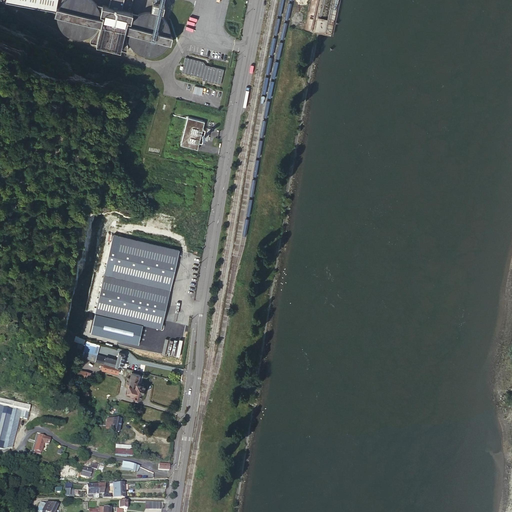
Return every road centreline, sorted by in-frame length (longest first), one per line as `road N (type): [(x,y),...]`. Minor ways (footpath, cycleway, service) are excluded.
road 1 (secondary): [(259,0),(181,476)]
road 2 (unclassified): [(181,476),(81,450),(35,428),(16,457),(0,455)]
road 3 (residential): [(177,501),(36,499)]
